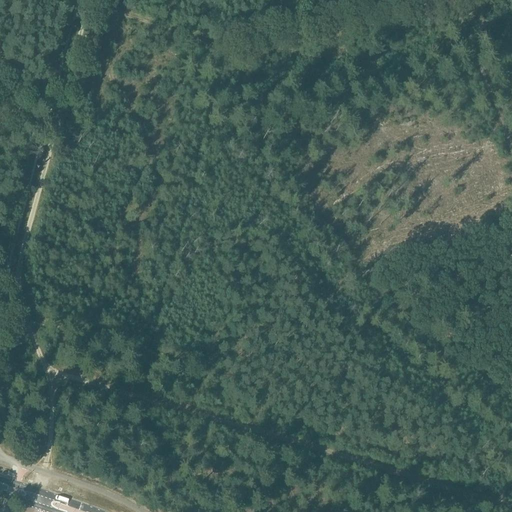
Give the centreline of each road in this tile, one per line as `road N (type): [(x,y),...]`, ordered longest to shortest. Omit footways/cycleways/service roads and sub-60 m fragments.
road 1 (unknown): [(511,223),(367,272),(324,301),(252,312),(184,359),(112,335),(2,320)]
road 2 (track): [(140,396),(511,505)]
road 3 (track): [(2,320),(87,0)]
road 4 (track): [(472,0),(223,49)]
road 5 (unknown): [(511,158),(462,20),(448,5)]
road 6 (track): [(223,49),(79,1)]
road 7 (track): [(40,501),(52,422),(44,369)]
